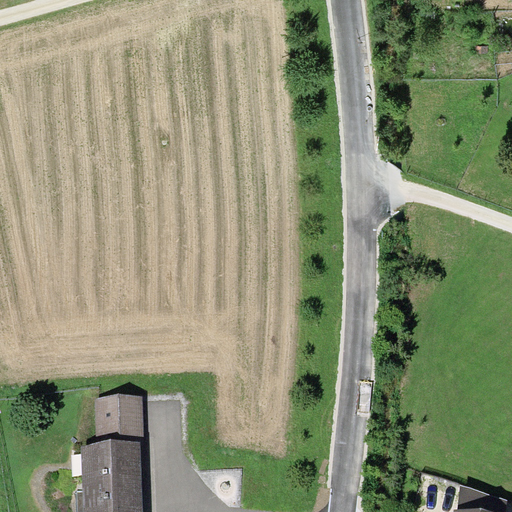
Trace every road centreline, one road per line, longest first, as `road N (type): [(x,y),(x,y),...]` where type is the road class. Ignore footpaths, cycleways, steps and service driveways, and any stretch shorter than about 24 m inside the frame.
road 1 (unclassified): [(343,511),(358,168),(345,0)]
road 2 (track): [(358,168),(511,225)]
